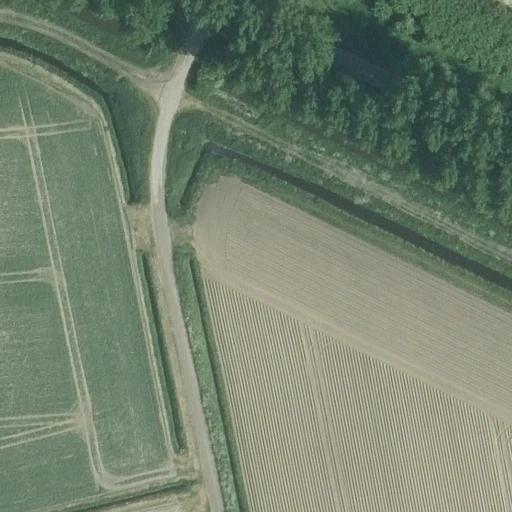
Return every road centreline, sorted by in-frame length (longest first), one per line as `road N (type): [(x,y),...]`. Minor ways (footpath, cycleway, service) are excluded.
road 1 (track): [(220,511),(159,193),(168,97),(211,0)]
road 2 (unclassified): [(511,143),(215,0)]
road 3 (track): [(0,23),(67,43),(168,97)]
